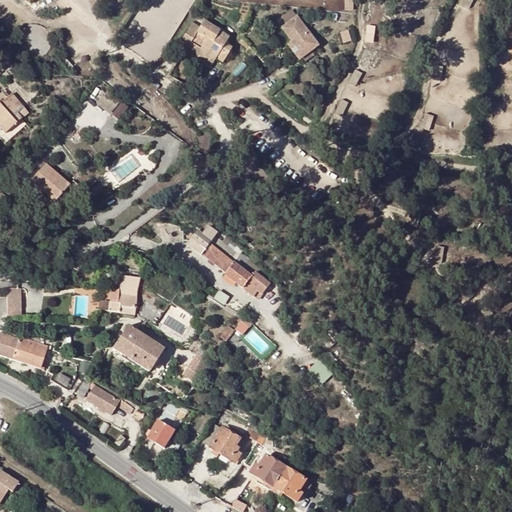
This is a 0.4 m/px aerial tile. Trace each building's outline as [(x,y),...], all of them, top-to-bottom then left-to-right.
[(111,0),(105,3),(109,10),(116,6),(113,0),(111,0)] [(346,0),(346,10),(354,10),(354,0),(346,0)] [(297,17),(283,28),(293,41),(289,44),(300,60),(318,46),(297,17)] [(190,43),(215,59),(222,64),(231,49),(225,44),(229,38),(204,22),(199,28),(196,33),(190,28),(180,44),(186,48),(190,43)] [(192,24),(190,28),(196,33),(199,28),(192,24)] [(286,47),(289,44),(293,41),(283,28),(276,33),(286,47)] [(348,31),(340,33),(343,43),(351,41),(348,31)] [(212,65),(215,59),(190,43),(186,48),(212,65)] [(0,130),(4,134),(21,119),(17,115),(23,109),(12,95),(5,101),(0,96),(0,130)] [(122,102),(113,114),(120,119),(128,106),(122,102)] [(31,181),(42,192),(45,190),(56,200),(69,185),(45,165),(31,181)] [(8,173),(10,176),(17,170),(14,167),(8,173)] [(73,181),(69,185),(77,193),(80,188),(73,181)] [(45,190),(42,192),(40,195),(46,200),(48,198),(54,203),(56,200),(45,190)] [(0,204),(4,207),(9,199),(0,193),(0,204)] [(16,212),(11,219),(17,224),(22,216),(16,212)] [(225,276),(254,297),(257,292),(262,295),(270,284),(254,272),(251,276),(234,264),(239,257),(215,239),(218,234),(209,227),(203,235),(197,231),(187,245),(201,257),(203,255),(227,273),(225,276)] [(75,263),(70,273),(89,283),(94,272),(75,263)] [(110,311),(134,314),(136,294),(140,279),(121,276),(119,290),(121,292),(119,304),(110,303),(110,311)] [(7,297),(7,301),(17,301),(17,288),(8,288),(8,296),(7,297)] [(21,288),(17,288),(17,301),(7,301),(7,306),(7,317),(21,317),(21,288)] [(243,324),(251,329),(253,324),(246,320),(243,324)] [(127,327),(113,350),(149,372),(163,350),(127,327)] [(0,355),(12,360),(18,339),(0,333),(0,355)] [(47,346),(19,337),(18,339),(12,360),(43,371),(46,362),(42,361),(47,346)] [(196,355),(188,368),(202,377),(211,364),(196,355)] [(323,359),(311,368),(325,385),(336,375),(323,359)] [(56,370),(50,379),(69,391),(76,378),(76,372),(70,373),(66,372),(64,374),(56,370)] [(83,383),(76,395),(82,399),(90,386),(83,383)] [(95,386),(86,401),(111,416),(120,401),(95,386)] [(124,403),(121,407),(130,413),(132,409),(124,403)] [(149,439),(165,449),(176,431),(170,427),(176,418),(182,421),(189,410),(181,407),(180,410),(171,404),(153,433),(150,431),(147,436),(149,438),(149,439)] [(220,421),(225,424),(229,417),(224,414),(220,421)] [(229,417),(225,424),(257,443),(262,436),(229,417)] [(211,449),(213,450),(221,454),(236,464),(242,455),(238,453),(240,450),(237,447),(241,440),(223,429),(211,449)] [(262,436),(257,443),(262,446),(266,438),(262,436)] [(221,454),(213,450),(211,453),(219,458),(221,454)] [(252,452),(244,464),(251,468),(259,457),(252,452)] [(251,475),(265,483),(274,489),(280,480),(287,468),(267,457),(257,472),(255,470),(251,475)] [(287,468),(274,489),(284,494),(298,503),(306,489),(309,490),(312,485),(307,482),(307,481),(287,468)] [(19,483),(0,471),(0,500),(8,489),(13,492),(19,483)] [(272,493),(274,489),(265,483),(263,486),(272,493)] [(321,490),(337,496),(340,489),(330,485),(329,488),(323,486),(321,490)] [(274,489),(272,493),(281,498),(284,494),(274,489)]
